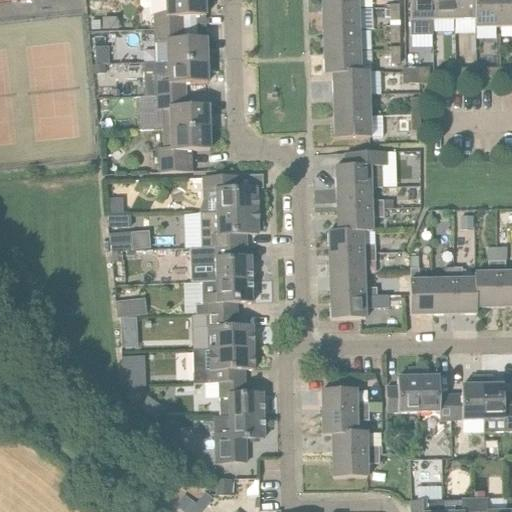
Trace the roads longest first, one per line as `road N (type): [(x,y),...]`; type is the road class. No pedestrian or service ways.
road 1 (residential): [(290,344),(307,288),(304,171),(288,153),(256,147),(237,130),(231,0)]
road 2 (residential): [(403,511),(389,502),(301,503),(289,496),(290,344)]
road 3 (residential): [(290,344),(511,340)]
